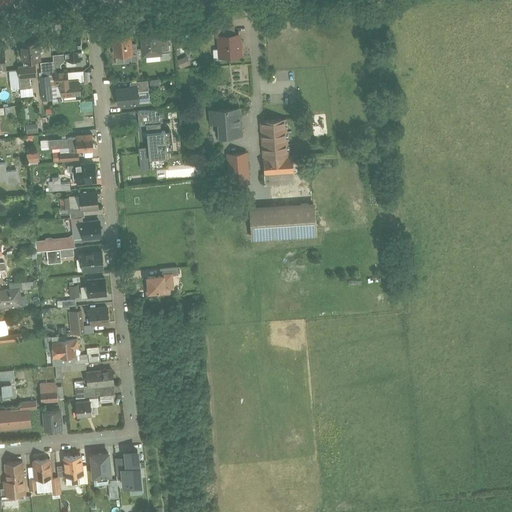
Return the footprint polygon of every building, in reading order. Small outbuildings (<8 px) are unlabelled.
[(234,26),(216,27),(216,36),(219,36),(219,35),(235,34),(234,26)] [(158,28),(141,30),(144,54),(161,52),(159,34),(158,28)] [(168,33),(159,34),(161,52),(169,51),(168,33)] [(235,34),(219,35),(219,36),(220,49),(222,49),(223,57),(241,55),(239,34),(235,34)] [(130,36),(114,37),(116,55),(131,54),(132,54),(131,43),(130,36)] [(81,37),(64,39),(66,59),(83,58),(82,53),(83,53),(82,49),(81,37)] [(38,40),(22,42),(24,60),(40,58),(39,50),(42,50),(42,42),(39,43),(38,40)] [(60,54),(53,55),(54,60),(55,70),(62,69),(60,54)] [(186,56),(176,60),(179,68),(189,64),(186,56)] [(54,60),(41,61),(42,75),(50,75),(55,74),(55,70),(54,60)] [(36,63),(26,64),(27,76),(30,76),(37,75),(36,63)] [(26,64),(18,65),(19,68),(19,77),(27,76),(26,64)] [(19,68),(9,69),(11,88),(20,87),(19,77),(19,68)] [(78,79),(68,80),(68,72),(67,69),(62,69),(55,70),(56,84),(56,85),(62,84),(63,95),(80,94),(80,83),(79,79),(78,79)] [(78,71),(68,72),(68,80),(78,79),(78,71)] [(42,75),(40,76),(43,98),(53,97),(51,85),(50,75),(42,75)] [(27,76),(19,77),(20,87),(21,88),(31,87),(30,76),(27,76)] [(148,80),(130,82),(131,88),(137,87),(138,91),(149,90),(148,80)] [(131,88),(117,89),(118,105),(124,104),(127,106),(130,106),(132,103),(139,103),(138,91),(137,87),(131,88)] [(92,110),(91,100),(79,101),(80,110),(92,110)] [(241,108),(213,109),(214,122),(223,122),(224,135),(220,136),(243,135),(241,108)] [(155,109),(138,111),(139,126),(146,125),(161,124),(160,115),(156,115),(155,109)] [(279,118),(260,120),(264,165),(284,164),(279,118)] [(37,132),(36,124),(25,124),(25,132),(37,132)] [(161,124),(146,125),(148,146),(138,147),(139,159),(149,158),(150,169),(168,167),(167,151),(173,150),(171,130),(161,131),(161,124)] [(93,134),(69,136),(70,146),(70,151),(78,151),(78,150),(94,149),(93,139),(93,134)] [(68,137),(49,139),(50,148),(70,146),(69,136),(68,136),(68,137)] [(70,151),(60,152),(61,161),(79,159),(78,151),(70,151)] [(38,162),(37,152),(25,152),(26,162),(38,162)] [(246,152),(229,154),(230,175),(247,174),(246,152)] [(95,162),(76,164),(67,165),(68,171),(73,171),(74,173),(73,173),(73,183),(75,183),(75,182),(77,182),(96,180),(95,162)] [(284,164),(264,165),(265,183),(293,181),(292,163),(284,164)] [(17,170),(7,171),(8,180),(7,180),(7,183),(18,182),(17,170)] [(70,181),(49,183),(49,190),(70,189),(70,181)] [(97,191),(79,193),(80,206),(80,209),(83,209),(98,208),(97,191)] [(68,197),(60,198),(61,208),(59,208),(59,215),(69,214),(70,218),(84,216),(83,209),(80,209),(80,206),(69,207),(68,197)] [(314,202),(250,205),(253,236),(317,234),(314,202)] [(99,220),(74,223),(76,238),(83,238),(100,236),(99,220)] [(73,225),(62,226),(63,234),(60,234),(61,239),(74,238),(73,225)] [(74,238),(61,239),(62,248),(73,247),(75,247),(74,238)] [(62,248),(60,248),(61,256),(74,255),(73,247),(62,248)] [(60,248),(47,250),(48,263),(61,261),(61,256),(60,248)] [(102,252),(81,254),(83,270),(104,268),(102,252)] [(178,267),(160,269),(161,275),(164,275),(171,275),(179,274),(178,267)] [(21,268),(8,269),(9,282),(21,281),(22,281),(22,275),(21,268)] [(161,275),(148,277),(149,292),(158,291),(158,292),(159,292),(159,291),(165,290),(165,287),(164,275),(161,275)] [(171,275),(164,275),(165,287),(172,287),(171,275)] [(104,279),(86,280),(87,287),(80,287),(81,296),(105,294),(104,279)] [(19,287),(0,289),(0,307),(4,307),(21,305),(20,289),(19,287)] [(107,307),(90,309),(91,324),(108,322),(107,307)] [(80,311),(69,312),(72,334),(83,333),(80,311)] [(71,339),(51,341),(52,348),(53,358),(73,356),(73,355),(72,348),(71,339)] [(99,353),(86,354),(87,362),(99,361),(99,353)] [(86,354),(73,355),(73,356),(53,358),(53,366),(55,365),(61,365),(69,364),(85,363),(87,362),(86,354)] [(113,369),(86,372),(87,385),(114,382),(113,369)] [(0,382),(0,381),(0,397),(2,398),(1,395),(13,394),(12,383),(0,384),(0,382)] [(56,384),(49,385),(49,383),(40,383),(42,401),(57,399),(56,384)] [(97,396),(89,397),(90,400),(91,405),(98,404),(97,396)] [(37,400),(21,402),(21,409),(30,409),(37,408),(37,400)] [(90,400),(75,402),(77,416),(92,414),(91,405),(90,400)] [(21,409),(11,410),(11,409),(0,410),(0,428),(31,425),(30,409),(21,409)] [(60,409),(44,411),(46,430),(62,428),(60,409)] [(137,450),(125,451),(126,456),(127,468),(122,468),(122,474),(123,486),(140,485),(137,450)] [(108,453),(91,454),(94,485),(108,484),(108,480),(107,475),(111,474),(108,453)] [(81,455),(64,457),(66,476),(83,474),(81,455)] [(127,468),(126,456),(115,457),(116,475),(122,474),(122,468),(127,468)] [(50,458),(34,460),(36,478),(37,478),(51,477),(52,477),(50,458)] [(23,461),(5,462),(7,479),(5,479),(6,487),(8,487),(15,487),(19,486),(18,479),(25,478),(23,461)] [(59,479),(52,479),(52,477),(51,477),(52,493),(60,493),(60,488),(59,479)] [(36,478),(29,479),(31,490),(38,489),(37,478),(36,478)] [(117,479),(108,480),(108,484),(110,498),(119,497),(117,479)] [(6,487),(1,488),(1,494),(2,499),(9,499),(8,487),(6,487)] [(15,487),(8,487),(9,499),(16,498),(16,497),(15,488),(15,487)] [(26,487),(15,488),(16,497),(26,496),(26,487)]
